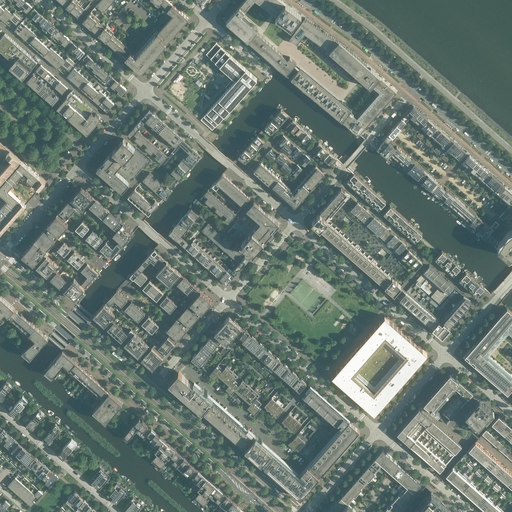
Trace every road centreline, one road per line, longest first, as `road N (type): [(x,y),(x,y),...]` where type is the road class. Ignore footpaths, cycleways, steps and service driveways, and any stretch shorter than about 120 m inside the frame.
road 1 (secondary): [(0,279),(266,511)]
road 2 (secondary): [(153,386),(2,253)]
road 3 (residential): [(228,300),(77,167)]
road 4 (residential): [(378,431),(228,300)]
road 5 (secondary): [(295,511),(153,386)]
road 6 (residential): [(176,359),(296,464)]
road 7 (residential): [(115,511),(0,410)]
road 8 (tertiary): [(414,87),(306,0)]
road 9 (residential): [(144,90),(40,0)]
road 10 (residential): [(242,176),(281,130),(334,177)]
road 11 (residential): [(242,176),(144,90)]
road 12 (tertiary): [(511,172),(414,87)]
road 13 (residential): [(389,306),(295,222)]
road 14 (residential): [(469,511),(378,431)]
